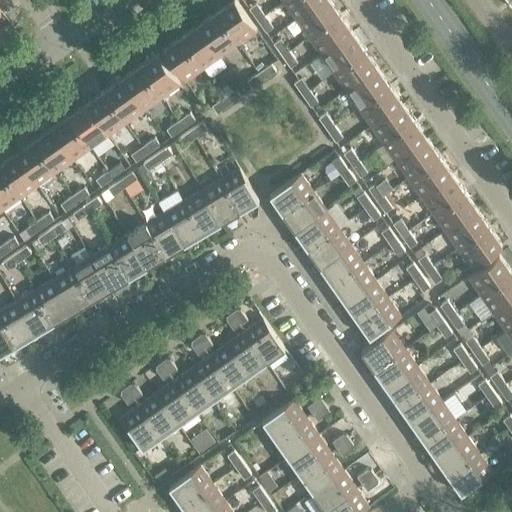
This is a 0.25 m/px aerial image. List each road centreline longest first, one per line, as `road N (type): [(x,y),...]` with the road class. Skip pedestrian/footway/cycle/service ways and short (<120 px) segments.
road 1 (residential): [(448,511),(259,239),(16,380)]
road 2 (residential): [(511,216),(359,0)]
